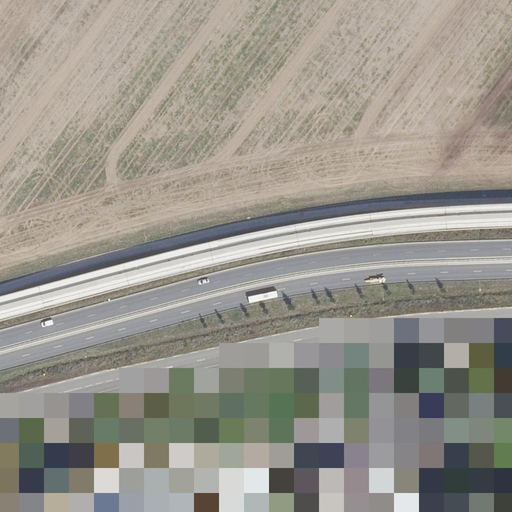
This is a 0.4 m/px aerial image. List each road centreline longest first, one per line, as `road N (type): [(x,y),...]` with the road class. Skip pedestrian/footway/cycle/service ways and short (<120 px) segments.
road 1 (primary): [(0,363),(272,290),(511,269)]
road 2 (primary): [(511,248),(266,269),(0,339)]
